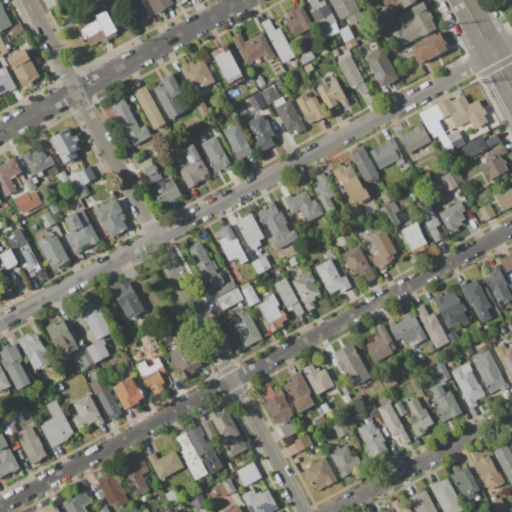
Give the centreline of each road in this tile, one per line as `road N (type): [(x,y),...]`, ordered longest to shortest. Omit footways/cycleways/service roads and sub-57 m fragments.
road 1 (residential): [(0,506),(511,227)]
road 2 (residential): [(26,0),(302,511)]
road 3 (residential): [(0,320),(485,57)]
road 4 (residential): [(0,131),(243,0)]
road 5 (residential): [(328,511),(511,411)]
road 6 (secondary): [(453,0),(511,108)]
